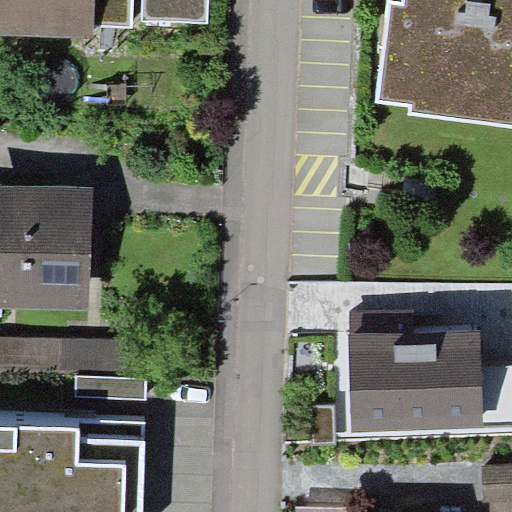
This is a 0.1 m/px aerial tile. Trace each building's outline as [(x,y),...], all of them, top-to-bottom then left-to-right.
[(0,0),(0,35),(93,38),(94,25),(132,27),(133,0),(0,0)] [(206,23),(207,0),(144,0),(143,19),(206,23)] [(511,0),(389,0),(377,99),(414,104),(413,113),(511,125),(511,0)] [(91,189),(0,187),(0,308),(89,310),(91,189)] [(416,310),(350,310),(351,333),(348,333),(352,432),(484,427),(484,421),(483,367),(482,324),(416,324),(416,310)] [(0,369),(112,372),(113,340),(0,338),(0,369)] [(511,365),(483,367),(484,421),(511,420),(511,365)] [(146,378),(76,376),(76,396),(146,398),(146,378)] [(336,443),(335,404),(311,405),(313,444),(336,443)] [(0,511),(144,511),(148,424),(81,422),(81,428),(0,426),(0,511)] [(511,511),(511,463),(484,464),(485,507),(492,507),(492,511),(511,511)]
